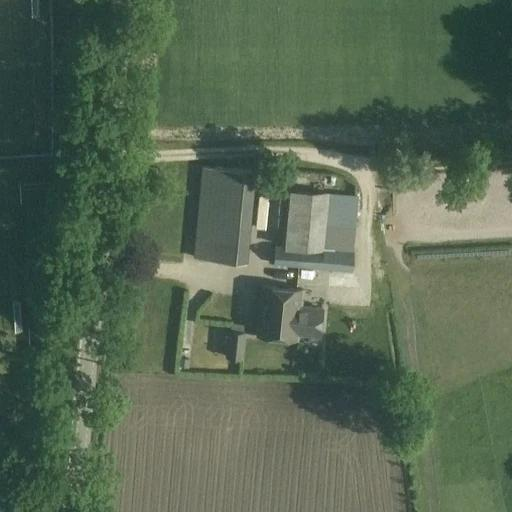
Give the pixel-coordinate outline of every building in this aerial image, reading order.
[(202,166),(193,258),(247,263),(256,171),(202,166)] [(281,245),(275,244),(273,263),(351,270),(355,226),(350,225),(353,194),(286,188),(281,245)] [(363,302),(366,285),(347,282),(344,299),(363,302)] [(304,291),(263,287),(258,337),(298,341),(299,334),(320,336),(323,309),(302,307),(304,291)] [(231,324),(230,331),(242,332),(243,325),(231,324)] [(228,330),(225,358),(243,360),(246,333),(242,332),(230,331),(228,330)]
